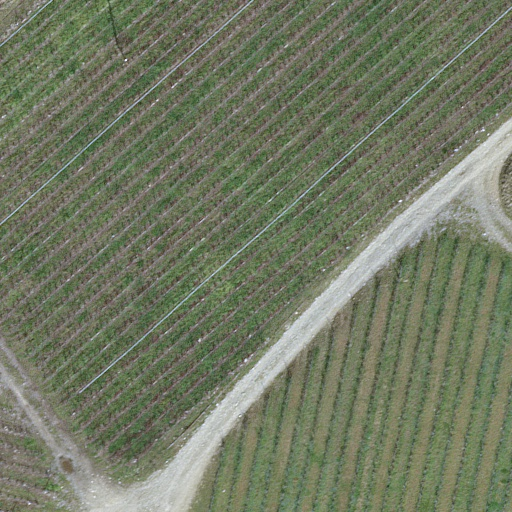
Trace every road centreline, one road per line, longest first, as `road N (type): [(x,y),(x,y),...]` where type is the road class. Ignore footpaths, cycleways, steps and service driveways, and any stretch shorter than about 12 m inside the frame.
road 1 (track): [(511,132),(128,511)]
road 2 (track): [(0,362),(102,511)]
